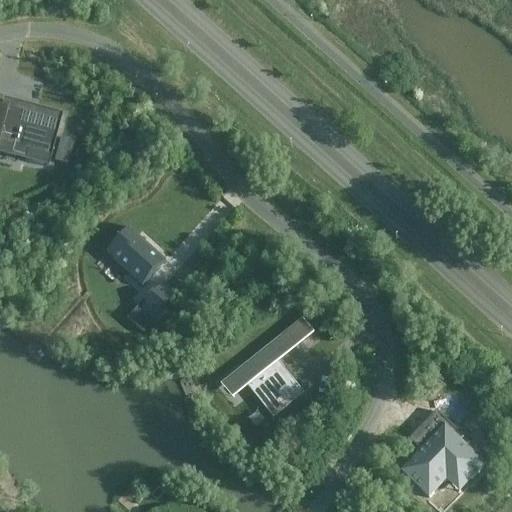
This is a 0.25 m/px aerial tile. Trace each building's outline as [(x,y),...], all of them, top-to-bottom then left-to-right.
[(0,108),(0,146),(27,154),(25,162),(48,168),(63,116),(15,103),(12,112),(1,109),(0,108)] [(110,249),(105,255),(114,263),(143,289),(166,262),(129,228),(110,249)] [(165,284),(141,311),(153,322),(154,322),(178,296),(165,284)] [(301,322),(290,331),(301,344),(312,335),(301,322)] [(281,338),(234,376),(244,389),(249,385),(251,388),(275,418),(273,419),(274,420),(305,396),(304,394),(303,395),(281,369),(278,371),(274,366),(292,352),(281,338)] [(422,452),(403,473),(430,499),(448,481),(456,473),(467,485),(485,466),(461,442),(465,439),(438,412),(419,431),(420,432),(431,443),(422,452)]
